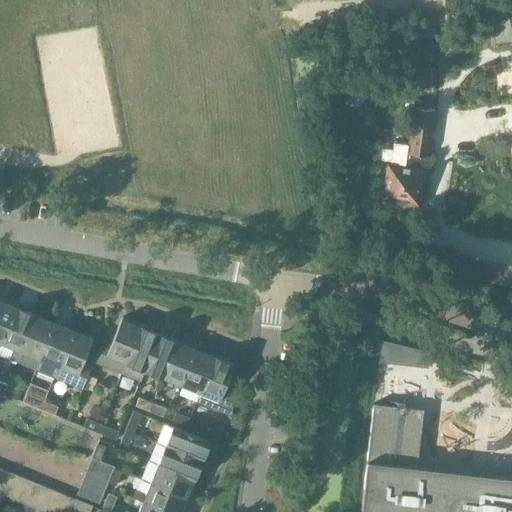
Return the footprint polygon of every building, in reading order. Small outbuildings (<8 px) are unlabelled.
[(428,69),(420,69),(409,68),(409,88),(432,90),(433,69),(428,69)] [(418,209),(424,173),(429,173),(431,158),(428,157),(434,110),(414,107),(409,146),(392,144),(390,165),(385,164),(379,203),(418,209)] [(473,280),(477,259),(463,256),(459,278),(473,280)] [(0,344),(3,345),(17,308),(0,301),(0,344)] [(0,351),(0,355),(17,362),(36,316),(25,311),(26,310),(18,306),(17,308),(3,345),(0,351)] [(17,362),(36,370),(54,323),(36,316),(17,362)] [(126,363),(141,327),(122,319),(111,345),(101,342),(93,362),(121,374),(126,363)] [(36,370),(54,377),(58,368),(73,331),(54,323),(36,370)] [(141,327),(126,363),(121,374),(140,382),(145,370),(159,335),(141,327)] [(73,331),(58,368),(54,377),(54,378),(83,389),(91,367),(82,363),(92,339),(73,331)] [(145,370),(163,378),(177,342),(159,335),(145,370)] [(430,352),(380,340),(378,363),(428,368),(430,352)] [(163,378),(181,385),(196,350),(177,342),(163,378)] [(181,385),(200,393),(214,357),(196,350),(181,385)] [(214,357),(200,393),(196,402),(232,416),(235,376),(230,374),(233,365),(214,357)] [(7,387),(4,395),(18,401),(21,392),(7,387)] [(27,404),(40,410),(44,401),(31,396),(27,404)] [(135,406),(148,411),(152,403),(139,398),(135,406)] [(44,401),(40,410),(54,415),(58,407),(44,401)] [(152,403),(148,411),(163,417),(166,409),(152,403)] [(373,403),(360,511),(511,511),(511,477),(416,466),(423,409),(373,403)] [(97,433),(100,425),(104,415),(94,411),(90,421),(87,419),(84,427),(97,433)] [(133,411),(125,430),(134,434),(141,415),(133,411)] [(172,421),(186,427),(190,418),(176,413),(172,421)] [(190,418),(186,427),(200,432),(203,424),(190,418)] [(100,425),(97,433),(115,440),(118,432),(100,425)] [(172,427),(165,446),(201,461),(209,442),(172,427)] [(134,434),(125,430),(120,444),(128,447),(134,434)] [(97,444),(91,459),(99,463),(105,448),(97,444)] [(165,446),(157,465),(194,480),(201,461),(165,446)] [(91,459),(85,474),(108,483),(114,469),(99,463),(91,459)] [(157,465),(150,483),(186,498),(194,480),(157,465)] [(108,483),(116,486),(121,472),(114,469),(108,483)] [(0,479),(0,494),(4,497),(14,474),(4,470),(0,479)] [(22,509),(23,509),(34,483),(14,474),(4,497),(25,505),(22,509)] [(85,474),(81,484),(103,493),(108,483),(85,474)] [(34,483),(23,509),(29,511),(36,511),(38,510),(42,511),(46,511),(55,491),(34,483)] [(150,483),(142,502),(167,511),(180,511),(186,498),(150,483)] [(103,493),(81,484),(77,495),(99,504),(103,493)] [(57,511),(65,495),(55,491),(46,511),(57,511)] [(103,508),(111,511),(117,497),(108,494),(103,508)] [(69,511),(75,499),(65,495),(57,511),(69,511)] [(90,511),(93,506),(75,499),(69,511),(72,508),(82,511),(90,511)] [(167,511),(142,502),(137,511),(167,511)]
